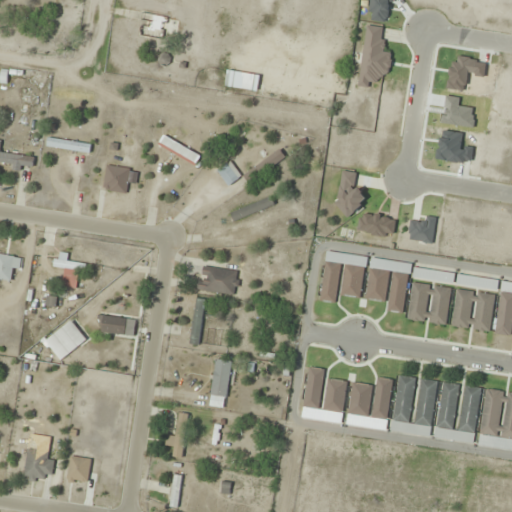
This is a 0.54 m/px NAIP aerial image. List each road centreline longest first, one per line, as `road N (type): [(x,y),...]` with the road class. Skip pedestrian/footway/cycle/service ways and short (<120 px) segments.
road 1 (residential): [(173,237),(132,511)]
road 2 (residential): [(306,331),(511,363)]
road 3 (residential): [(0,209),(173,237)]
road 4 (residential): [(406,178),(426,27)]
